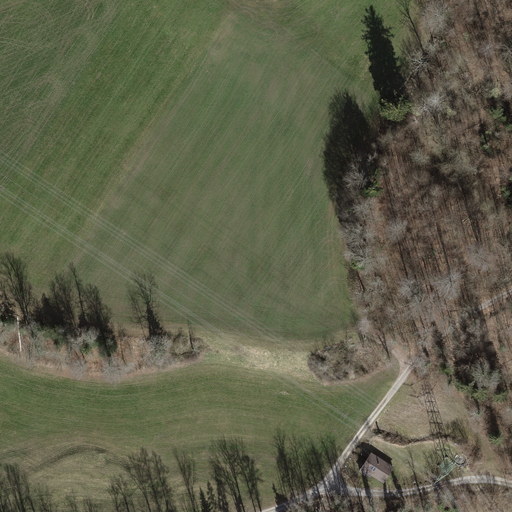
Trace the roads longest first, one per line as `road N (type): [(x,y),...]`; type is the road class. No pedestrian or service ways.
road 1 (track): [(511,292),(451,326),(418,358),(322,487),(293,507),(263,511)]
road 2 (track): [(322,487),(412,492),(479,477),(511,484)]
